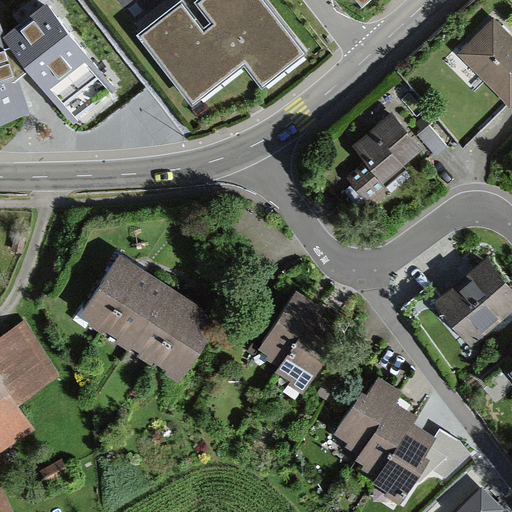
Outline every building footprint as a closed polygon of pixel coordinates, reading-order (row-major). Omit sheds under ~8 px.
[(73,117),(118,84),(56,0),(32,0),(4,22),(0,11),(0,109),(31,100),(19,65),(23,62),(30,55),(73,117)] [(187,0),(176,0),(140,29),(191,95),(247,51),(265,73),(302,44),(268,0),(200,0),(212,15),(204,21),(187,0)] [(511,33),(493,15),(458,49),(510,101),(511,99),(511,33)] [(392,108),(353,141),(367,158),(347,174),(368,199),(386,184),(381,178),(422,144),(406,124),(392,108)] [(418,131),(437,153),(449,144),(429,121),(418,131)] [(217,311),(120,248),(81,306),(91,313),(88,318),(102,327),(105,322),(119,332),(117,335),(130,344),(133,340),(142,346),(139,351),(151,358),(154,355),(167,363),(165,367),(178,376),(209,328),(207,327),(217,311)] [(511,284),(485,253),(435,297),(473,341),(494,322),(511,306),(511,284)] [(290,379),(303,388),(346,321),(319,304),(322,298),(297,282),(259,341),(268,347),(265,351),(279,360),(276,364),(293,375),(290,379)] [(0,448),(36,426),(17,396),(56,373),(24,321),(0,335),(0,448)] [(386,488),(401,498),(426,457),(432,461),(440,449),(429,442),(437,430),(415,416),(419,410),(397,396),(404,385),(378,369),(367,385),(362,381),(332,428),(346,437),(344,442),(356,449),(355,452),(365,459),(363,463),(376,471),(373,475),(388,484),(386,488)] [(330,370),(317,389),(337,402),(349,384),(330,370)] [(61,455),(39,468),(47,481),(68,469),(61,455)] [(0,511),(15,511),(0,481),(0,511)] [(505,506),(483,481),(455,508),(458,511),(503,511),(501,510),(505,506)]
